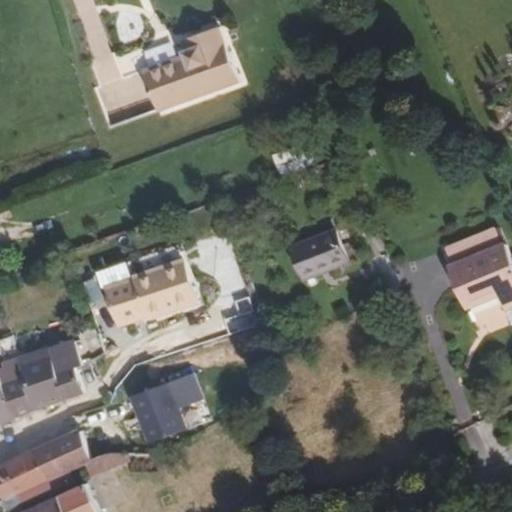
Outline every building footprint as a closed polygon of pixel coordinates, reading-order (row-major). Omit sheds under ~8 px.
[(241,85),(240,84),(221,29),(196,38),(199,48),(188,52),(185,53),(187,59),(145,73),(159,113),(241,85)] [(199,48),(196,38),(185,42),(188,52),(199,48)] [(125,77),(174,57),(167,39),(117,59),(125,77)] [(443,139),(439,129),(408,141),(412,151),(443,139)] [(282,174),(316,158),(308,139),(274,155),(282,174)] [(491,250),(509,243),(502,227),(484,235),(491,250)] [(341,233),(297,250),(307,281),(324,275),(323,271),(335,268),(336,270),(353,263),(341,233)] [(491,250),(484,235),(451,249),(458,264),(491,250)] [(511,249),(509,243),(491,250),(511,299),(511,249)] [(511,299),(491,250),(458,264),(451,267),(469,307),(502,292),(508,305),(511,303),(511,299)] [(199,302),(187,260),(137,275),(147,311),(169,304),(170,311),(199,302)] [(149,317),(170,311),(169,304),(147,311),(149,317)] [(9,387),(19,418),(89,392),(81,367),(86,365),(79,343),(23,361),(15,339),(1,343),(15,385),(9,387)] [(0,424),(19,418),(9,387),(4,373),(0,374),(0,424)] [(172,383),(136,397),(154,443),(189,430),(172,383)] [(88,462),(94,460),(82,433),(39,452),(51,479),(88,462)] [(51,479),(39,452),(0,470),(0,502),(4,501),(20,494),(51,479)] [(94,460),(88,462),(94,476),(112,468),(106,455),(94,460)] [(103,480),(97,482),(101,491),(107,489),(103,480)] [(4,501),(8,511),(99,511),(90,487),(27,511),(20,494),(4,501)]
